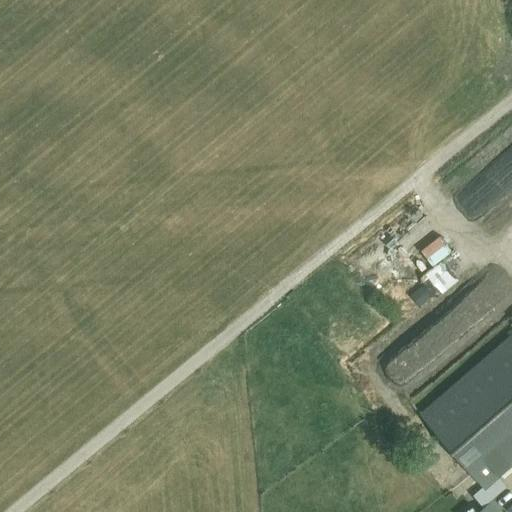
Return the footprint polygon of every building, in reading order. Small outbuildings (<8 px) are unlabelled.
[(365,256),(375,273),(410,254),(399,236),(365,256)] [(483,323),(465,304),(455,314),(473,333),(483,323)] [(447,323),(466,338),(471,332),(453,316),(447,323)] [(414,335),(425,362),(451,352),(440,325),(414,335)] [(511,465),(511,335),(422,413),(486,488),(511,465)] [(486,511),(480,504),(470,511),(508,511),(498,501),(486,511)]
